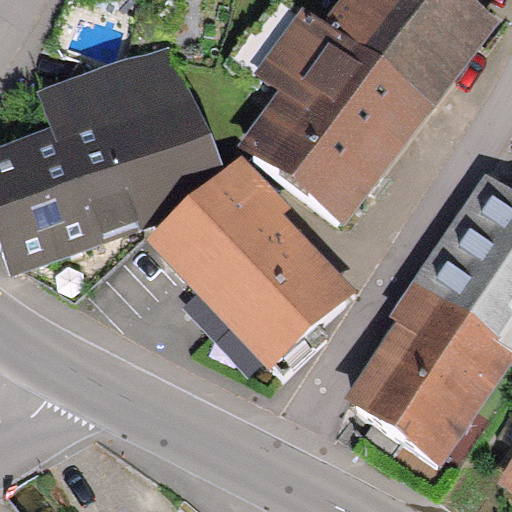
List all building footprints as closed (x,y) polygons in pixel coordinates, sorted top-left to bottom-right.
[(280,93),(237,151),(345,232),(380,185),(501,24),(469,0),(345,0),(321,33),(302,18),(258,77),(280,93)] [(152,235),(225,174),(170,47),(39,97),(52,132),(0,152),(0,243),(13,280),(26,276),(76,305),(152,235)] [(242,158),(149,246),(269,371),(353,291),(283,218),(292,210),(242,158)] [(414,288),(511,354),(511,189),(491,175),(414,288)] [(384,353),(347,408),(437,469),(511,357),(511,354),(414,288),(392,320),(402,327),(384,353)] [(511,469),(501,486),(511,493),(511,469)]
